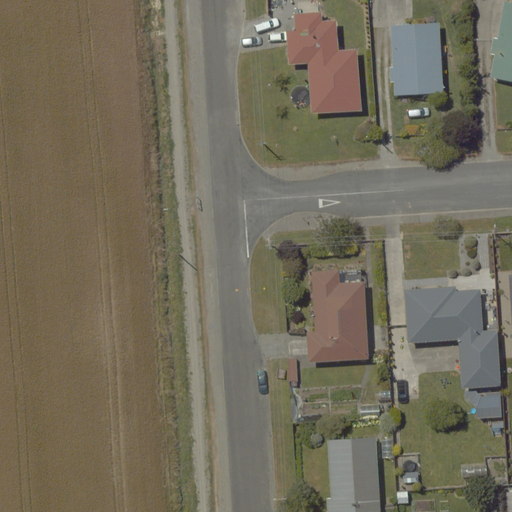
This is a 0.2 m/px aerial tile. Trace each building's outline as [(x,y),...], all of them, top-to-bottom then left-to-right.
[(511,1),(504,0),(490,74),(511,77),(511,1)] [(284,34),(284,35),(286,65),(304,64),(307,112),(365,108),(361,48),(341,50),(339,23),(338,21),(337,19),(336,17),(334,16),(333,14),(331,13),(329,11),(327,10),(325,9),(323,8),(321,8),(319,7),(317,7),(315,6),(312,6),(310,7),(308,7),(306,7),(304,8),(302,9),(300,10),(298,11),(296,12),(294,13),(292,15),(291,16),(289,18),(288,20),(287,22),(286,24),(285,26),(285,28),(284,30),(284,32),(284,34)] [(439,21),(391,23),(392,92),(441,91),(439,21)] [(336,267),(312,268),(313,328),(305,329),(306,359),(365,357),(362,267),(336,267)] [(458,335),(460,391),(475,406),(499,405),(497,326),(480,327),(479,287),(408,289),(410,337),(458,335)] [(379,511),(376,435),(327,437),(329,492),(325,492),(326,511),(379,511)] [(511,511),(511,490),(502,491),(502,511),(511,511)]
